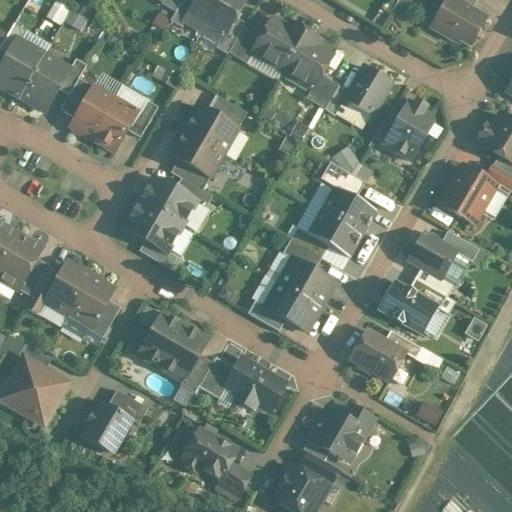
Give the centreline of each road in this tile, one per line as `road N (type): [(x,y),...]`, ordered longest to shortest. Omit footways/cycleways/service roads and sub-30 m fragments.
road 1 (track): [(404,511),(511,309)]
road 2 (residential): [(147,276),(317,375)]
road 3 (residential): [(49,446),(147,276)]
road 4 (residential): [(11,126),(123,188),(92,243)]
road 5 (residential): [(317,375),(411,210)]
road 6 (residential): [(310,0),(469,94)]
road 7 (residential): [(469,94),(467,121),(411,210)]
